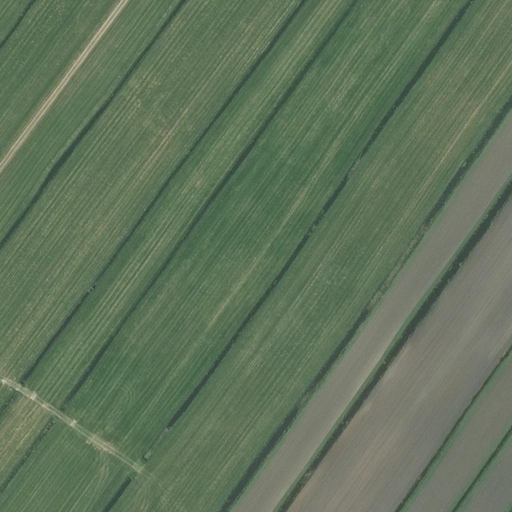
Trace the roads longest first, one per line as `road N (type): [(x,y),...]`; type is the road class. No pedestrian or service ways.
road 1 (track): [(0,168),(125,0)]
road 2 (track): [(143,470),(0,378)]
